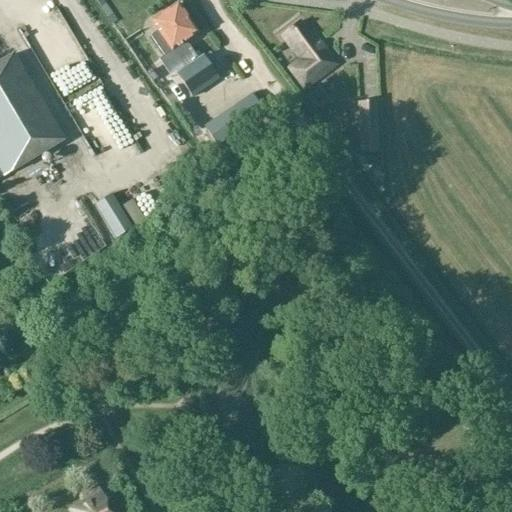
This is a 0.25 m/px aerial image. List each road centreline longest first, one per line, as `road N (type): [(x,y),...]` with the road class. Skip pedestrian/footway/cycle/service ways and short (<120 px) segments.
road 1 (track): [(206,0),(511,397)]
road 2 (secondary): [(385,0),(511,24)]
